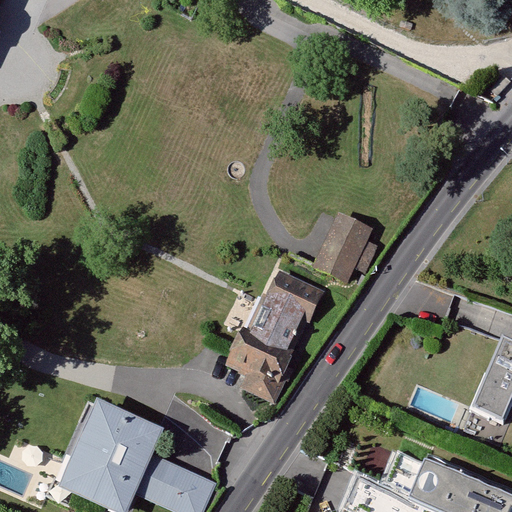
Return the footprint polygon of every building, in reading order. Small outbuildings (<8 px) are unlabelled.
[(504,78),(492,91),(498,97),(510,84),(504,78)] [(342,221),(319,270),(345,283),(369,233),(342,221)] [(275,409),(296,364),(290,361),(307,325),(312,327),(327,295),(280,273),(251,335),(245,332),(227,369),(247,379),(241,392),(275,409)] [(511,412),(511,346),(503,343),(473,415),(506,428),(511,412)] [(155,460),(164,438),(98,409),(60,497),(93,511),(132,511),(138,499),(155,460)] [(206,511),(217,487),(155,460),(138,499),(166,511),(206,511)] [(511,511),(511,499),(426,463),(409,504),(406,510),(409,511),(511,511)] [(409,511),(406,510),(409,504),(354,481),(341,511),(409,511)]
